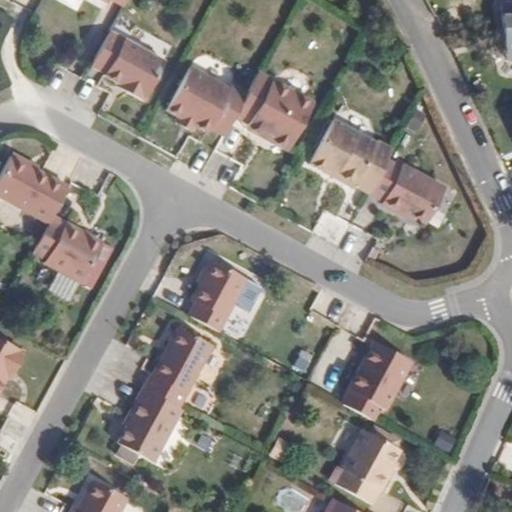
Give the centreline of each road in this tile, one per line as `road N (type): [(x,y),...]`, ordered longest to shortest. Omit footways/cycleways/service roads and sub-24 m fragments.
road 1 (residential): [(0,509),(176,199)]
road 2 (residential): [(176,199),(417,318),(494,299)]
road 3 (residential): [(396,0),(511,234)]
road 4 (residential): [(0,121),(38,116),(176,199)]
road 5 (residential): [(511,378),(451,511)]
